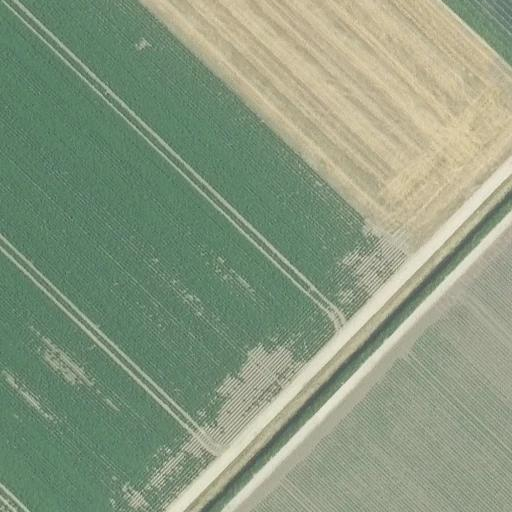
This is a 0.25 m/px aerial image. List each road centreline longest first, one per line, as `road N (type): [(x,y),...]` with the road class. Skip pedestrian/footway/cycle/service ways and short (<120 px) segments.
road 1 (track): [(511,162),(173,511)]
road 2 (track): [(231,511),(511,221)]
